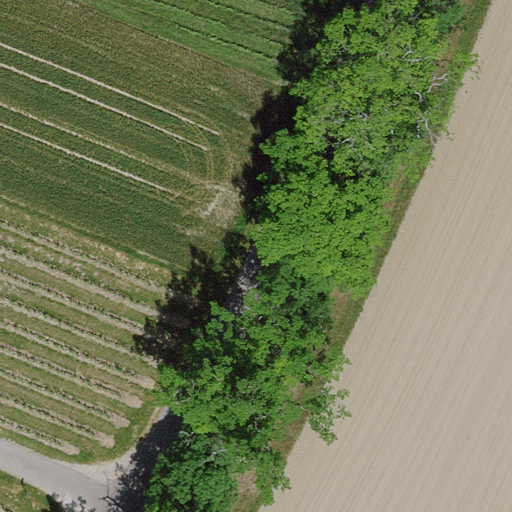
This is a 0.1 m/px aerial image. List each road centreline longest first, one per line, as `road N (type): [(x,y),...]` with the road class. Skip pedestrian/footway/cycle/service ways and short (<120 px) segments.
road 1 (unclassified): [(133,511),(270,272),(390,0)]
road 2 (unclassified): [(0,455),(121,511)]
